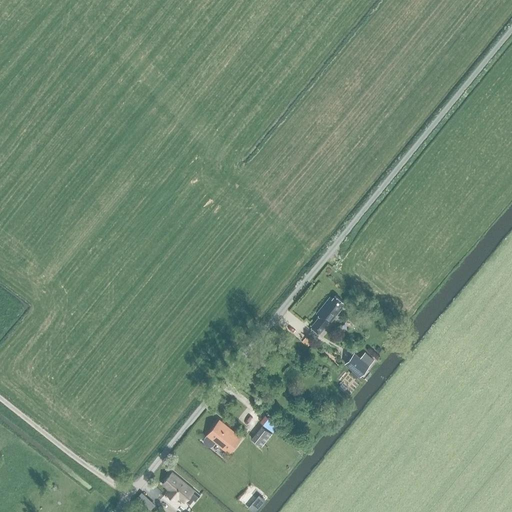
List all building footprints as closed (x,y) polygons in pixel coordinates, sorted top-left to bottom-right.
[(330,298),(317,313),(320,316),(311,326),(319,333),(327,323),(328,324),(342,308),(340,306),(343,302),(336,296),(333,300),(330,298)] [(374,360),(364,352),(360,358),(354,353),(344,364),(359,377),(374,360)] [(278,427),(265,416),(260,423),(273,433),(278,427)] [(215,441),(222,447),(228,453),(240,438),(219,420),(207,435),(205,438),(204,439),(204,441),(205,443),(206,445),(208,446),(209,446),(211,445),(213,444),(215,441)] [(272,434),(262,426),(251,440),(262,448),(272,434)] [(183,503),(185,501),(189,504),(193,500),(195,501),(199,496),(194,491),(171,473),(164,482),(169,487),(167,490),(165,492),(176,501),(178,499),(183,503)] [(139,499),(151,511),(159,504),(146,491),(139,499)] [(259,495),(248,508),(252,511),(255,511),(265,500),(259,495)]
